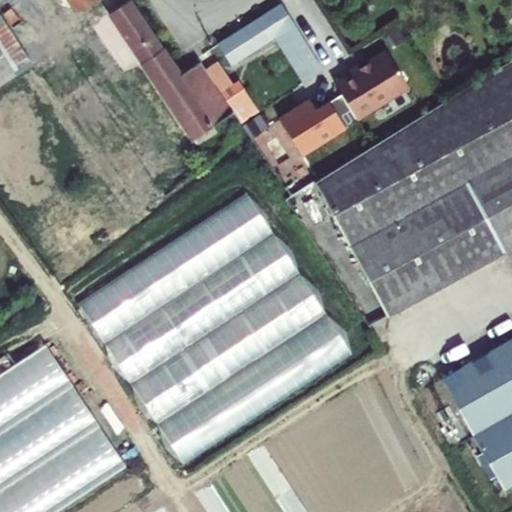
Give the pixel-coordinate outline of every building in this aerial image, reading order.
[(124,0),(106,13),(94,29),(124,72),(140,66),(194,145),(214,131),(210,126),(231,111),(218,92),(204,69),(198,60),(178,73),(128,0),(124,0)] [(216,45),(229,65),(273,38),(301,81),(320,69),(279,5),(216,45)] [(0,13),(0,51),(15,75),(32,63),(0,14),(0,13)] [(342,77),(332,83),(347,106),(354,118),(406,85),(383,50),(356,67),(354,64),(340,73),(342,77)] [(0,51),(0,84),(15,75),(0,51)] [(511,58),(312,181),(383,315),(502,252),(511,270),(511,58)] [(218,92),(231,83),(217,61),(204,69),(218,92)] [(256,111),(236,80),(231,83),(218,92),(231,111),(239,122),(256,111)] [(319,91),(326,101),(334,114),(347,106),(332,83),(319,91)] [(307,99),(277,118),(299,154),(342,127),(334,114),(326,101),(313,109),(307,99)] [(167,197),(150,172),(181,150),(172,137),(116,176),(143,214),(167,197)] [(98,234),(128,210),(105,180),(74,204),(98,234)] [(352,354),(246,192),(76,306),(183,469),(352,354)] [(511,337),(438,379),(500,488),(511,481),(511,337)] [(0,373),(0,511),(63,511),(127,470),(45,343),(0,373)]
